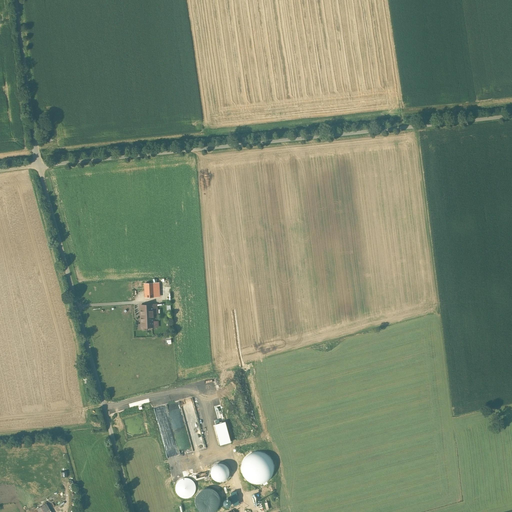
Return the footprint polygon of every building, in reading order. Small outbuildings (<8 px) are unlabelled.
[(154,283),(145,284),(146,297),(155,297),(154,283)] [(157,305),(141,305),(141,318),(154,317),(153,314),(157,313),(157,305)] [(154,317),(141,318),(142,327),(154,327),(154,317)] [(199,510),(202,511),(212,511),(215,511),(217,508),(218,506),(219,502),(219,499),(218,496),(216,493),(214,490),(210,489),(207,489),(203,489),(200,491),(198,493),(196,497),(195,500),(195,504),(197,507),(199,510)] [(51,511),(47,503),(37,508),(39,511),(51,511)]
